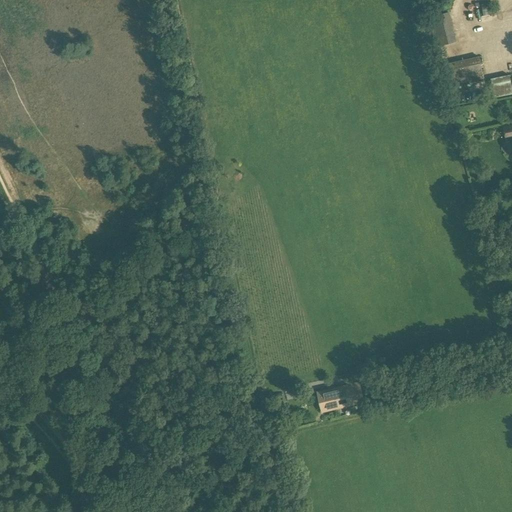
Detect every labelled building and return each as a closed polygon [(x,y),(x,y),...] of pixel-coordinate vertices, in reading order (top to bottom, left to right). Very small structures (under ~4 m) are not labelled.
[(478,3),(480,15),(487,14),(485,2),(478,3)] [(437,46),(456,41),(449,12),(430,17),(437,46)] [(451,86),(484,78),(479,55),(446,63),(451,86)] [(495,98),(511,94),(511,86),(509,75),(491,79),(495,98)] [(324,410),(363,400),(360,383),(320,393),(324,410)]
